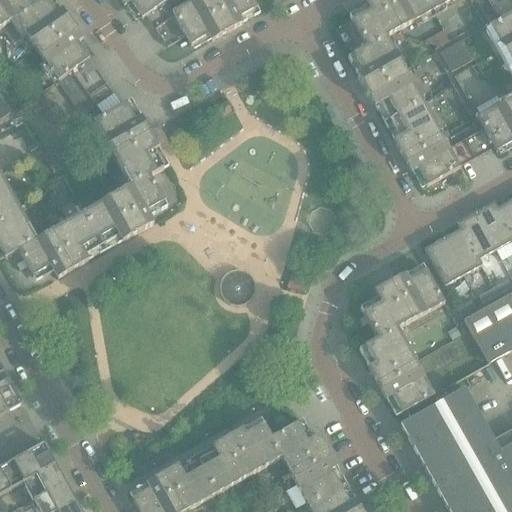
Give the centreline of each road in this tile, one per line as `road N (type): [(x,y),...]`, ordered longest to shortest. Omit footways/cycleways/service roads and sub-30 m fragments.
road 1 (residential): [(407,511),(317,352),(338,276),(419,230)]
road 2 (residential): [(300,22),(164,91),(88,0)]
road 3 (residential): [(300,22),(419,230)]
road 4 (residential): [(109,511),(0,308)]
